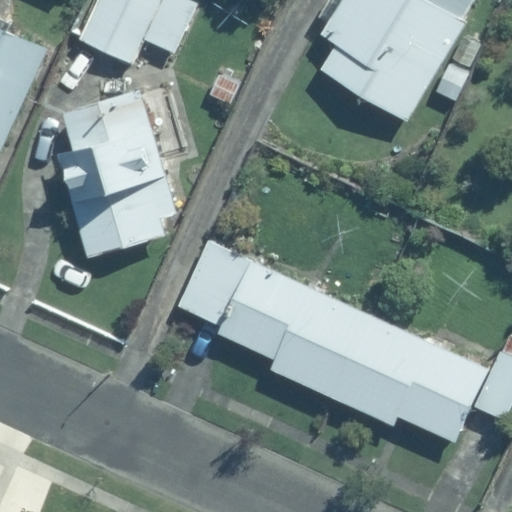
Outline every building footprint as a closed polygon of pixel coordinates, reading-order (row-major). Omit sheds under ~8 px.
[(205,2),(200,0),(95,0),(78,35),(140,64),(153,39),(181,52),(205,2)] [(341,40),(326,64),(413,118),(486,0),(344,0),(325,30),(341,40)] [(0,169),(54,43),(0,20),(0,169)] [(179,210),(146,87),(68,108),(78,148),(68,151),(95,252),(171,232),(166,214),(179,210)] [(180,305),(225,327),(283,355),(276,369),(399,428),(407,411),(466,440),(483,403),(511,417),(511,415),(511,338),(500,364),(217,228),(180,305)]
